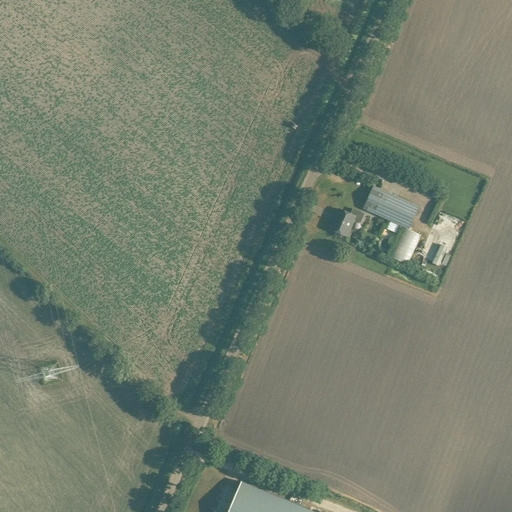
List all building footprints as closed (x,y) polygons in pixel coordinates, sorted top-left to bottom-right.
[(363,208),(409,229),(419,207),(373,186),(363,208)] [(347,236),(352,224),(354,220),(360,223),(364,214),(353,209),(351,214),(339,209),(330,229),(336,231),(335,233),(336,235),(340,237),(342,236),(342,234),(347,236)] [(425,242),(420,240),(411,262),(415,264),(425,242)] [(448,249),(439,271),(443,273),(453,251),(448,249)] [(313,511),(228,483),(218,511),(313,511)]
